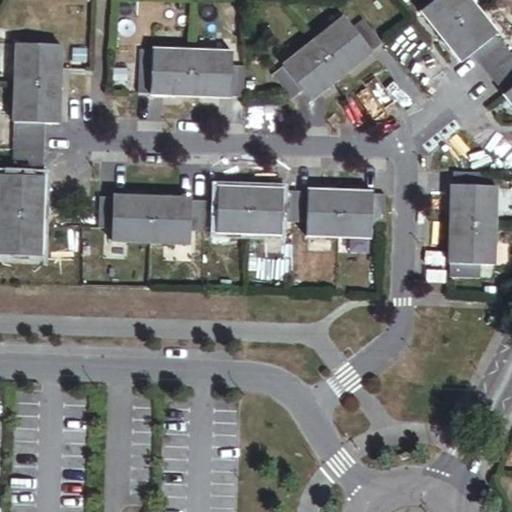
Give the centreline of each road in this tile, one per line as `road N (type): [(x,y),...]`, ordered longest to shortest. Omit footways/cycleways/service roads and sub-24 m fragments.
road 1 (residential): [(122,139),(381,147),(403,156),(404,302),(395,347),(303,418)]
road 2 (residential): [(116,371),(268,377),(303,418)]
road 3 (tertiary): [(438,490),(511,352)]
road 4 (residential): [(110,511),(116,371)]
